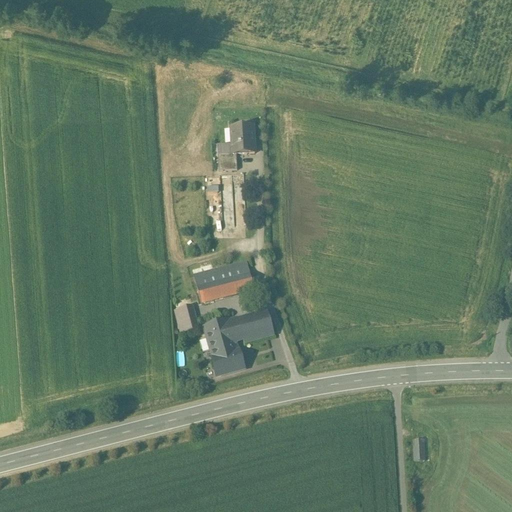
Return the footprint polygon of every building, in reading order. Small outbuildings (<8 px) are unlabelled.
[(254,127),(232,129),(233,155),(234,156),(237,156),(255,155),(254,127)] [(233,155),(219,156),(220,173),(238,172),(237,156),(234,156),(233,155)] [(244,191),(244,175),(221,175),(221,192),(244,191)] [(250,274),(197,289),(201,305),(254,291),(250,274)] [(193,307),(175,311),(182,335),(199,331),(193,307)] [(267,310),(204,329),(213,360),(239,352),(238,348),(275,336),(267,310)] [(213,360),(212,360),(217,378),(244,369),(239,352),(213,360)] [(428,438),(413,439),(414,461),(428,461),(428,438)]
